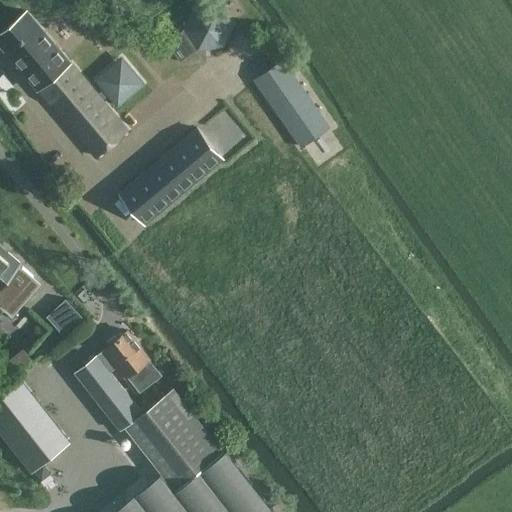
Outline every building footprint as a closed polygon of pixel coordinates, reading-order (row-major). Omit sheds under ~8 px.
[(185,28),(166,41),(180,61),(199,48),(222,46),(233,25),(219,5),(195,7),(185,28)] [(28,10),(0,33),(0,42),(38,88),(39,87),(96,155),(127,129),(102,100),(109,94),(118,104),(144,83),(140,78),(139,78),(122,57),(101,75),(96,79),(104,88),(97,94),(70,62),(71,61),(28,10)] [(283,59),(255,79),(302,146),(303,145),(302,144),(328,126),(329,127),(330,127),(283,59)] [(197,127),(120,192),(146,223),(223,158),(197,127)] [(0,245),(0,305),(3,308),(20,287),(22,288),(33,275),(19,263),(19,262),(0,245)] [(46,316),(61,333),(81,315),(66,298),(46,316)] [(125,425),(145,409),(113,368),(121,362),(142,389),(162,374),(127,329),(117,338),(114,335),(106,341),(108,344),(74,371),(120,428),(125,425)] [(0,430),(31,469),(69,438),(22,378),(0,394),(0,430)] [(175,489),(223,451),(173,388),(145,409),(125,425),(163,474),(175,489)] [(223,451),(175,489),(163,474),(112,511),(272,511),(225,449),(223,451)]
